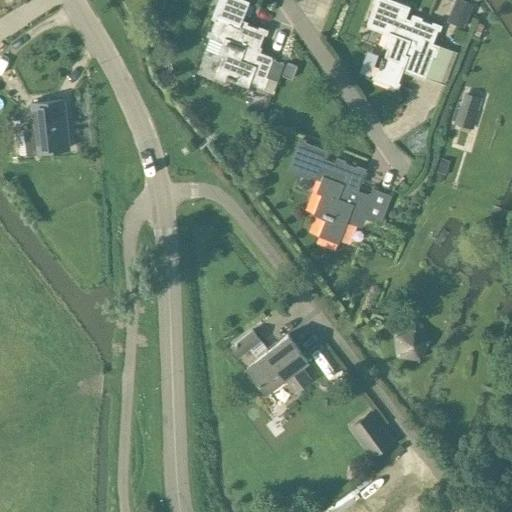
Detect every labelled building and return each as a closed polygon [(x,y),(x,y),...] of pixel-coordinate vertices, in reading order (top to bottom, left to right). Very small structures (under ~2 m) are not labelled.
[(221,0),(216,16),(208,37),(222,42),(217,55),(222,56),(219,64),(214,77),(224,80),(225,79),(234,82),(234,81),(248,86),(250,80),(257,82),(256,84),(271,89),(282,60),(273,56),(257,51),(265,30),(237,20),(243,3),(237,1),(234,0),(221,0)] [(410,19),(405,17),(408,6),(392,0),(374,0),(366,25),(388,32),(383,47),(388,48),(384,59),(381,58),(374,76),(397,85),(403,68),(425,76),(437,44),(433,43),(437,30),(440,30),(442,25),(432,21),(431,23),(421,20),(422,17),(412,14),(410,19)] [(465,28),(474,4),(463,0),(454,0),(447,22),(465,28)] [(287,61),(281,76),(292,80),(298,66),(287,61)] [(471,153),(487,94),(468,88),(452,147),(471,153)] [(63,99),(31,103),(36,152),(69,149),(63,99)] [(21,116),(8,117),(9,130),(22,129),(21,116)] [(327,150),(301,139),(289,171),(308,178),(309,176),(320,180),(315,193),(320,195),(313,212),(327,218),(320,234),(338,241),(347,219),(360,224),(363,215),(381,222),(391,195),(372,188),(370,194),(355,189),(363,169),(338,159),(336,162),(324,157),(327,150)] [(447,175),(451,161),(441,159),(437,173),(447,175)] [(393,331),(396,356),(420,360),(431,339),(415,321),(393,331)] [(312,379),(302,365),(307,360),(288,334),(258,357),(251,347),(260,340),(252,330),(230,346),(238,356),(240,355),(247,365),(246,366),(265,392),(283,378),(294,393),(312,379)] [(393,440),(370,410),(348,426),(370,457),(393,440)]
